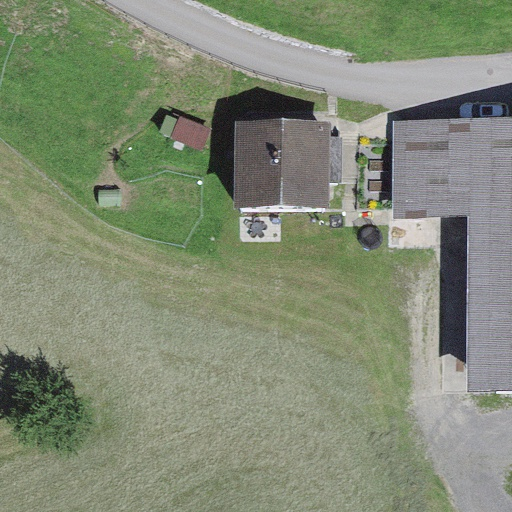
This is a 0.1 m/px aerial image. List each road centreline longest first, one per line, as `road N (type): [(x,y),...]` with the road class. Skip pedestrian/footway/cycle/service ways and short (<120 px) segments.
road 1 (unclassified): [(141,0),(219,38),(369,89)]
road 2 (track): [(369,89),(511,99)]
